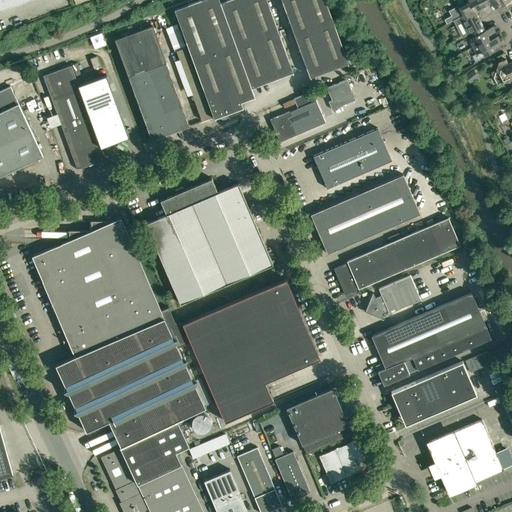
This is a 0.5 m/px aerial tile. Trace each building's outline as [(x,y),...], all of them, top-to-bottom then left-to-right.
[(0,0),(0,9),(25,0),(0,0)] [(219,0),(196,0),(174,8),(214,117),(243,107),(241,101),(255,96),(251,87),(293,71),(266,0),(223,0),(220,1),(219,0)] [(325,0),(281,0),(310,76),(348,62),(325,0)] [(452,15),(445,19),(447,23),(458,17),(459,17),(462,21),(477,13),(476,11),(469,0),(459,6),(455,8),(449,11),(452,15)] [(469,0),(476,11),(488,4),(485,0),(469,0)] [(485,0),(488,4),(492,2),(496,9),(502,6),(498,0),(485,0)] [(458,17),(447,23),(447,24),(454,20),(456,24),(463,36),(468,33),(468,34),(473,31),(483,25),(477,13),(462,21),(459,17),(458,17)] [(468,33),(463,36),(467,34),(469,39),(473,46),(490,37),(489,35),(496,31),(493,26),(486,30),(483,25),(473,31),(468,34),(468,33)] [(115,40),(128,76),(151,140),(189,126),(166,62),(152,26),(115,40)] [(490,37),(473,46),(477,53),(473,55),(476,61),(496,50),(494,45),(501,41),(498,36),(491,39),(490,37)] [(498,69),(492,72),(498,85),(504,82),(504,83),(507,81),(506,81),(511,77),(511,61),(509,63),(504,53),(497,57),(500,62),(498,69)] [(97,56),(90,58),(94,69),(100,66),(97,56)] [(43,75),(51,99),(80,89),(78,85),(71,65),(43,75)] [(470,83),(472,82),(479,76),(474,70),(468,74),(465,76),(470,83)] [(92,122),(101,147),(129,137),(106,75),(78,85),(80,89),(92,122)] [(347,79),(326,88),(332,100),(328,102),(332,110),(355,100),(347,79)] [(0,111),(18,103),(10,86),(0,90),(0,111)] [(51,99),(61,125),(69,122),(68,119),(75,117),(78,126),(92,122),(80,89),(51,99)] [(309,92),(294,98),(298,108),(270,120),(279,142),(325,122),(316,100),(313,101),(309,92)] [(510,101),(507,97),(500,100),(503,105),(510,101)] [(0,176),(43,156),(18,103),(0,111),(0,176)] [(488,113),(499,115),(500,106),(490,104),(488,113)] [(105,159),(101,147),(92,122),(78,126),(75,117),(68,119),(69,122),(61,125),(77,169),(105,159)] [(378,128),(313,156),(327,188),(392,160),(378,128)] [(403,174),(310,214),(327,253),(420,213),(403,174)] [(218,191),(212,178),(185,189),(184,186),(175,190),(177,193),(160,200),(166,214),(145,222),(180,303),(273,264),(238,183),(218,191)] [(67,339),(74,355),(55,365),(56,365),(66,388),(66,389),(67,388),(76,409),(75,409),(76,410),(77,409),(86,429),(85,429),(85,430),(109,419),(121,444),(120,445),(121,446),(177,419),(205,406),(164,317),(121,217),(113,221),(91,220),(91,230),(69,230),(69,240),(32,256),(64,330),(60,332),(63,341),(67,339)] [(347,262),(333,268),(337,275),(345,294),(432,257),(460,245),(448,217),(421,229),(347,261),(347,262)] [(365,311),(384,319),(382,314),(388,311),(389,313),(420,300),(410,275),(379,289),(381,295),(375,298),(373,292),(365,311)] [(175,322),(169,306),(161,310),(178,348),(191,342),(225,421),(273,400),(265,381),(320,357),(286,278),(182,323),(175,322)] [(471,292),(371,335),(384,364),(380,366),(379,368),(380,370),(378,371),(383,385),(409,374),(409,373),(418,369),(491,338),(485,326),(471,292)] [(462,361),(467,373),(493,362),(487,350),(462,361)] [(467,373),(462,361),(391,392),(397,406),(401,404),(405,413),(404,414),(403,416),(403,418),(404,419),(405,421),(407,421),(409,421),(416,418),(417,420),(476,394),(467,373)] [(306,454),(354,433),(347,417),(346,418),(332,387),(286,407),(306,454)] [(188,445),(177,419),(121,446),(101,456),(116,489),(121,501),(119,502),(123,511),(204,511),(181,462),(175,451),(188,445)] [(211,432),(212,428),(211,425),(209,422),(206,420),(204,419),(202,419),(199,420),(196,422),(195,425),(194,429),(195,432),(196,433),(197,435),(200,437),(203,437),(205,437),(207,436),(210,435),(211,432)] [(482,419),(428,442),(450,493),(504,470),(482,419)] [(13,474),(0,428),(0,478),(13,474)] [(213,439),(216,448),(231,442),(227,433),(213,439)] [(216,448),(213,439),(206,441),(210,450),(216,448)] [(356,440),(334,449),(318,456),(330,483),(360,470),(358,466),(360,461),(364,459),(356,440)] [(206,441),(199,444),(203,453),(210,450),(206,441)] [(193,457),(203,453),(199,444),(190,448),(193,457)] [(257,447),(237,455),(260,511),(266,511),(282,505),(257,447)] [(275,459),(292,501),(300,498),(300,496),(303,494),(304,495),(310,492),(293,451),(275,459)] [(231,470),(205,480),(213,501),(218,511),(246,511),(238,491),(240,490),(231,470)]
